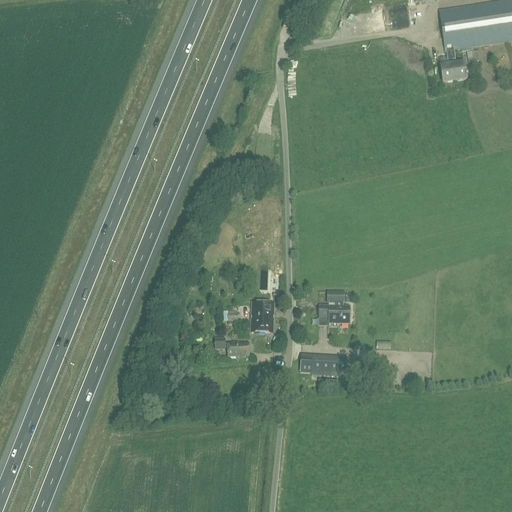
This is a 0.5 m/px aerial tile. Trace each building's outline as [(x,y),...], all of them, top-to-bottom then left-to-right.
[(454,52),(511,42),(511,0),(438,12),(444,53),(446,53),(448,67),(440,68),(442,85),(466,81),(464,64),(456,65),(454,52)] [(334,306),(334,308),(319,308),(318,320),(328,320),(328,325),(349,325),(349,309),(343,308),(343,304),(344,304),(344,295),(327,294),(327,304),(328,304),(328,306),(334,306)] [(250,334),(272,334),(273,304),(251,303),(250,334)] [(228,322),(238,322),(238,312),(227,312),(228,322)] [(225,339),(214,339),(214,350),(225,350),(225,339)] [(228,344),(228,358),(249,358),(249,344),(228,344)] [(335,367),(343,367),(343,355),(336,355),(335,367)] [(300,358),(299,374),(332,377),(333,359),(300,358)]
